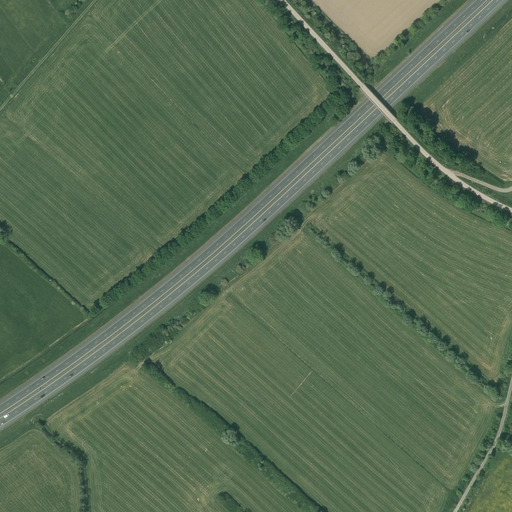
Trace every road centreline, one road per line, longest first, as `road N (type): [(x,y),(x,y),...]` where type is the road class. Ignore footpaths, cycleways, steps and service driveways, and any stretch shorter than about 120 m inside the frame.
road 1 (motorway): [(0,422),(201,272),(499,0)]
road 2 (motorway): [(481,0),(193,264),(0,409)]
road 3 (unclassified): [(511,212),(428,160),(282,0)]
road 4 (track): [(454,511),(487,459),(511,377)]
road 5 (track): [(0,109),(95,0)]
